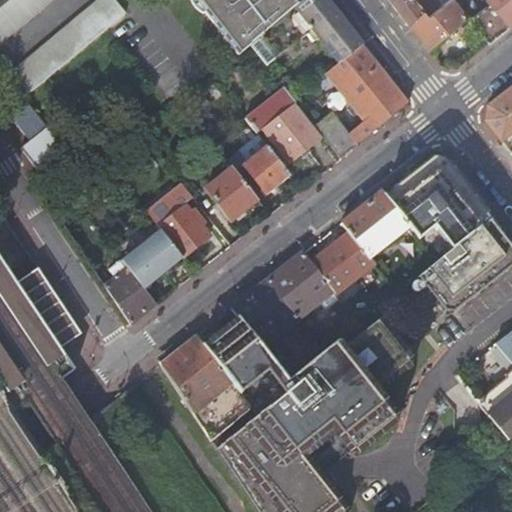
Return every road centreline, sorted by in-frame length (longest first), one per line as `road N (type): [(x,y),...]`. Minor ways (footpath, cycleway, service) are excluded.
road 1 (tertiary): [(130,355),(444,109)]
road 2 (residential): [(130,355),(0,151)]
road 3 (tertiary): [(0,449),(130,355)]
road 4 (residential): [(444,109),(360,0)]
road 5 (unknown): [(72,397),(0,293)]
